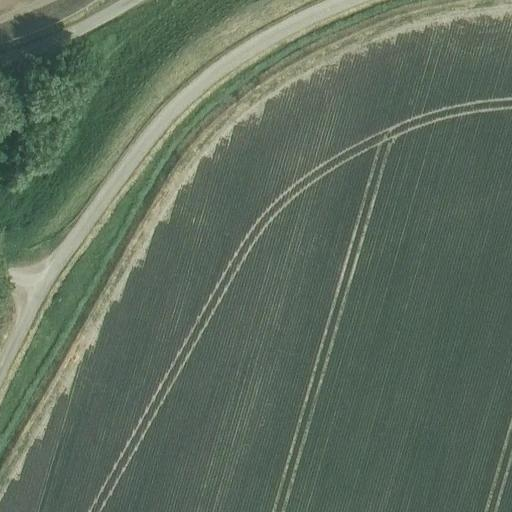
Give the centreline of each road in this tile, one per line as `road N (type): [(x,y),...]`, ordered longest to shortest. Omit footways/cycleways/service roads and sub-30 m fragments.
road 1 (unclassified): [(350,0),(237,57),(183,98),(41,284)]
road 2 (unclassified): [(134,0),(0,63)]
